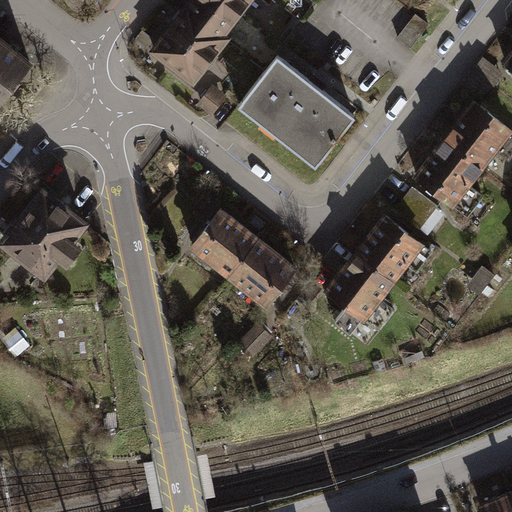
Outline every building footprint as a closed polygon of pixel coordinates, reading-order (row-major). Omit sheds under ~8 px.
[(227,0),(196,0),(191,8),(227,36),(245,14),(227,0)] [(227,0),(245,14),(255,0),(227,0)] [(151,52),(196,86),(232,40),(227,36),(191,8),(187,6),(151,52)] [(428,25),(416,15),(399,37),(409,44),(411,46),(428,25)] [(0,100),(31,61),(0,36),(0,100)] [(511,49),(501,65),(511,73),(511,49)] [(278,56),(239,108),(318,168),(357,116),(278,56)] [(511,118),(473,87),(441,126),(479,158),(496,138),(508,147),(511,141),(511,118)] [(222,98),(213,90),(202,103),(212,111),(222,98)] [(441,126),(409,165),(460,207),(478,186),(465,175),(479,158),(441,126)] [(430,193),(405,172),(397,181),(422,202),(430,193)] [(414,211),(422,202),(397,181),(389,191),(414,211)] [(84,221),(43,190),(5,240),(45,271),(84,221)] [(254,222),(215,190),(185,227),(224,259),(254,222)] [(384,197),(351,237),(393,272),(412,249),(423,258),(437,241),(384,197)] [(293,254),(254,222),(224,259),(263,291),(293,254)] [(351,237),(318,277),(336,292),(321,310),(345,329),(359,312),(374,324),(391,304),(376,291),(393,272),(351,237)] [(477,251),(470,259),(483,270),(490,262),(477,251)] [(259,360),(278,339),(260,322),(240,343),(259,360)] [(511,511),(511,491),(483,504),(486,511),(511,511)]
